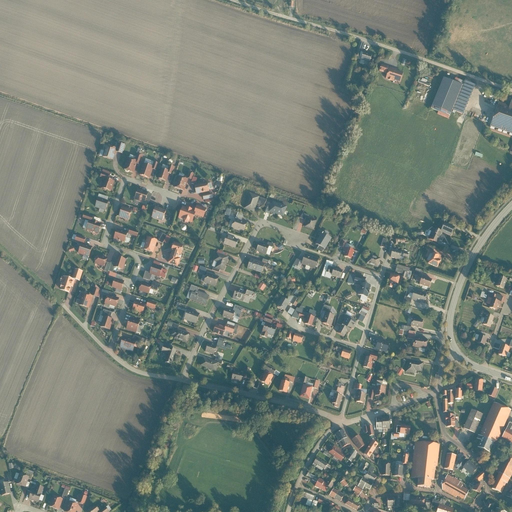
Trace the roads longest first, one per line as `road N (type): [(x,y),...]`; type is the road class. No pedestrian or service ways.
road 1 (unclassified): [(511,91),(232,0)]
road 2 (residential): [(108,351),(140,259),(104,246),(123,182),(169,200)]
road 3 (residential): [(183,380),(261,222),(294,240)]
road 4 (secondary): [(511,205),(458,289),(449,324),(458,354)]
road 5 (residential): [(183,380),(342,423)]
